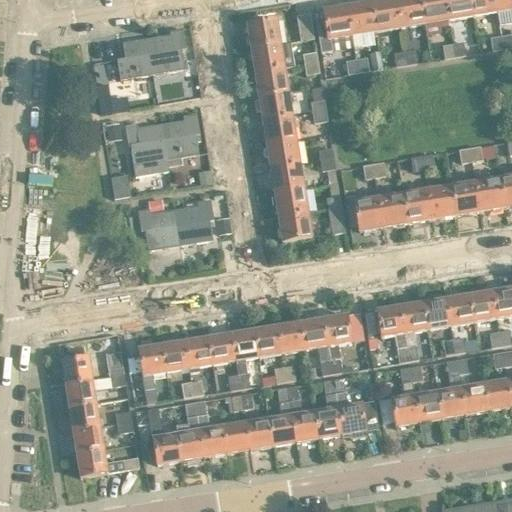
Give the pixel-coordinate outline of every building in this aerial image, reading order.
[(393,0),(372,4),(376,33),(400,29),(395,0),(393,0)] [(395,0),(400,29),(424,25),(420,0),(395,0)] [(420,0),(424,25),(448,21),(444,0),(420,0)] [(444,0),(448,21),(473,17),(469,0),(444,0)] [(469,0),(473,17),(497,14),(494,0),(469,0)] [(498,23),(511,21),(511,0),(494,0),(497,14),(498,23)] [(333,53),(331,41),(352,37),(347,7),(337,9),(337,4),(323,7),(324,11),(323,11),(324,19),(316,21),(321,54),(333,53)] [(347,7),(352,37),(376,33),(372,4),(347,7)] [(310,16),(297,18),(301,43),(314,40),(310,16)] [(277,22),(247,26),(251,51),(281,46),(277,22)] [(170,37),(148,41),(153,76),(168,73),(168,69),(185,66),(182,51),(186,51),(183,31),(169,33),(170,37)] [(511,49),(511,39),(511,36),(501,38),(503,51),(511,49)] [(491,40),(493,53),(503,51),(501,38),(491,40)] [(126,65),(118,66),(119,77),(138,74),(138,78),(153,76),(148,41),(123,45),(126,65)] [(465,57),(463,44),(452,46),(454,59),(465,57)] [(293,69),(289,45),(281,46),(251,51),(255,75),(285,70),(293,69)] [(443,48),(445,60),(454,59),(452,46),(443,48)] [(416,65),(414,52),(404,54),(406,67),(416,65)] [(380,53),(369,55),(372,72),(383,71),(380,53)] [(394,56),(396,68),(406,67),(404,54),(394,56)] [(316,55),(303,57),(305,67),(318,65),(316,55)] [(368,73),(366,60),(356,62),(358,75),(368,73)] [(346,63),(348,76),(358,75),(356,62),(346,63)] [(307,77),(319,75),(318,65),(305,67),(307,77)] [(259,99),(288,94),(285,70),(255,75),(259,99)] [(108,86),(96,88),(101,115),(113,114),(108,86)] [(263,123),(292,118),(288,94),(259,99),(263,123)] [(324,103),(311,105),(313,115),(326,113),(324,103)] [(314,125),(327,123),(326,113),(313,115),(314,125)] [(199,136),(196,116),(183,118),(184,123),(161,126),(167,162),(199,157),(196,137),(199,136)] [(266,147),(296,142),(292,118),(263,123),(266,147)] [(119,125),(106,126),(109,143),(122,141),(119,125)] [(137,125),(125,127),(128,148),(131,147),(136,179),(169,173),(167,162),(161,126),(137,130),(137,125)] [(270,171),(300,166),(296,142),(266,147),(270,171)] [(482,162),(480,150),(470,151),(472,164),(482,162)] [(332,151),(319,153),(321,163),(333,161),(332,151)] [(460,153),(462,166),(472,164),(470,151),(460,153)] [(434,170),(432,158),(421,159),(424,172),(434,170)] [(412,161),(414,173),(424,172),(421,159),(412,161)] [(326,174),(328,186),(337,185),(333,161),(321,163),(323,174),(326,174)] [(386,178),(384,165),(373,167),(375,180),(386,178)] [(274,195),(304,190),(300,166),(270,171),(274,195)] [(363,168),(365,181),(375,180),(373,167),(363,168)] [(211,172),(199,174),(201,187),(213,185),(211,172)] [(511,208),(511,179),(499,181),(504,210),(511,208)] [(504,210),(499,181),(475,185),(480,214),(504,210)] [(480,214),(475,185),(451,190),(456,218),(480,214)] [(278,221),(308,216),(304,190),(274,195),(278,221)] [(456,218),(451,190),(427,194),(432,222),(456,218)] [(432,222),(427,194),(403,198),(408,226),(432,222)] [(408,226),(403,198),(379,202),(384,230),(408,226)] [(339,199),(327,201),(329,213),(341,211),(339,199)] [(162,200),(149,202),(150,215),(164,213),(162,200)] [(197,204),(198,208),(174,212),(181,248),(213,243),(210,223),(214,222),(211,202),(197,204)] [(354,206),(359,234),(384,230),(379,202),(354,206)] [(150,216),(149,211),(138,213),(141,233),(145,233),(148,253),(181,248),(174,212),(150,216)] [(333,236),(345,234),(341,211),(329,213),(333,236)] [(282,244),(312,239),(308,216),(278,221),(282,244)] [(229,219),(216,221),(219,237),(232,234),(229,219)] [(511,290),(493,293),(497,320),(500,334),(509,333),(508,329),(511,328),(511,290)] [(470,297),(474,324),(497,320),(493,293),(470,297)] [(447,301),(451,328),(474,324),(470,297),(447,301)] [(423,304),(428,332),(451,328),(447,301),(423,304)] [(400,308),(405,335),(428,332),(423,304),(400,308)] [(377,312),(381,339),(395,337),(399,365),(410,363),(407,349),(405,335),(400,308),(377,312)] [(342,374),(338,346),(363,342),(360,320),(348,322),(347,317),(324,320),(333,376),(342,374)] [(306,358),(319,356),(323,377),(333,376),(324,320),(301,324),(305,352),(306,358)] [(277,328),(282,355),(305,352),(301,324),(277,328)] [(254,332),(259,359),(282,355),(277,328),(254,332)] [(250,389),(245,361),(259,359),(254,332),(231,335),(236,363),(238,377),(240,391),(250,389)] [(511,347),(509,333),(500,334),(502,348),(511,347)] [(489,336),(492,350),(502,348),(500,334),(489,336)] [(208,339),(212,367),(236,363),(231,335),(208,339)] [(185,343),(189,370),(212,367),(208,339),(185,343)] [(465,354),(463,340),(453,341),(456,356),(465,354)] [(443,343),(446,358),(456,356),(453,341),(443,343)] [(162,347),(166,374),(189,370),(185,343),(162,347)] [(157,404),(152,376),(166,374),(162,347),(138,351),(139,356),(127,358),(130,377),(142,375),(147,406),(157,404)] [(419,362),(417,347),(407,349),(410,363),(419,362)] [(511,367),(511,352),(503,354),(505,369),(511,367)] [(120,354),(105,356),(109,380),(124,377),(120,354)] [(493,356),(495,370),(505,369),(503,354),(493,356)] [(89,359),(61,363),(65,387),(93,382),(89,359)] [(469,375),(466,360),(457,362),(459,377),(469,375)] [(447,364),(449,378),(459,377),(457,362),(447,364)] [(296,382),(294,368),(284,369),(287,384),(296,382)] [(420,368),(411,369),(413,384),(423,382),(420,368)] [(275,371),(277,385),(287,384),(284,369),(275,371)] [(391,401),(396,429),(420,425),(415,397),(413,384),(411,369),(401,371),(405,399),(391,401)] [(111,389),(126,387),(124,377),(109,380),(111,389)] [(228,378),(230,392),(240,391),(238,377),(228,378)] [(366,438),(365,433),(366,433),(361,406),(348,408),(343,380),(334,382),(342,437),(351,436),(352,440),(366,438)] [(69,410),(97,405),(93,382),(65,387),(69,410)] [(324,383),(328,411),(315,413),(319,441),(342,437),(334,382),(324,383)] [(511,409),(508,382),(484,386),(489,413),(511,409)] [(204,397),(202,383),(192,385),(194,398),(204,397)] [(182,386),(184,400),(194,398),(192,385),(182,386)] [(489,413),(484,386),(461,390),(466,417),(489,413)] [(302,415),(297,388),(287,389),(296,445),(319,441),(315,413),(302,415)] [(278,391),(282,418),(269,421),(273,448),(296,445),(287,389),(278,391)] [(466,417),(461,390),(438,393),(443,421),(466,417)] [(443,421),(438,393),(415,397),(420,425),(443,421)] [(253,410),(251,395),(241,397),(243,411),(253,410)] [(231,398),(233,413),(243,411),(241,397),(231,398)] [(209,430),(205,403),(195,404),(204,459),(227,456),(222,428),(209,430)] [(185,406),(190,434),(176,436),(180,463),(204,459),(195,404),(185,406)] [(97,405),(69,410),(73,433),(100,428),(97,405)] [(158,410),(148,412),(157,467),(180,463),(176,436),(163,438),(158,410)] [(130,414),(116,416),(117,425),(132,423),(130,414)] [(273,448),(269,421),(245,424),(250,452),(273,448)] [(119,436),(133,433),(132,423),(117,425),(119,436)] [(222,428),(227,456),(250,452),(245,424),(222,428)] [(76,456),(104,451),(100,428),(73,433),(76,456)] [(140,470),(139,459),(106,464),(104,451),(76,456),(80,480),(140,470)] [(511,511),(511,501),(494,504),(495,511),(511,511)]
